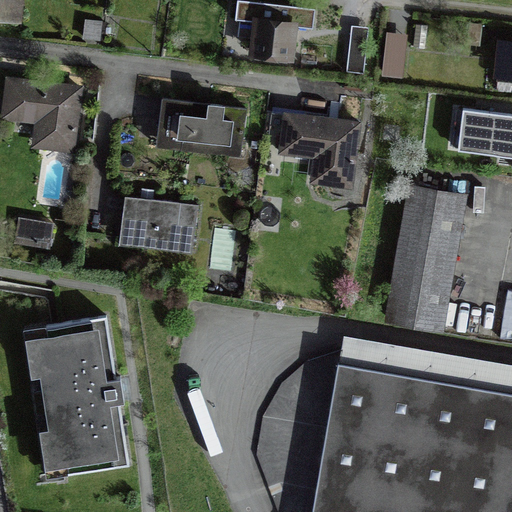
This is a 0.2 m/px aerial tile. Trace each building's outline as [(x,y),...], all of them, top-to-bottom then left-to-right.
[(0,0),(0,24),(24,27),(26,0),(0,0)] [(315,8),(249,0),(237,0),(235,19),(256,21),(252,52),(290,56),(293,25),(313,28),(315,8)] [(405,39),(384,37),(382,66),(402,68),(405,39)] [(511,84),(511,46),(503,46),(499,83),(511,84)] [(365,53),(349,51),(346,71),(363,73),(365,53)] [(84,91),(9,83),(5,125),(39,128),(36,152),(76,156),(84,91)] [(242,162),(247,113),(165,104),(160,153),(242,162)] [(511,117),(462,111),(457,151),(511,157),(511,117)] [(363,127),(289,117),(284,158),(319,162),(315,187),(354,192),(363,127)] [(441,335),(467,202),(414,192),(388,325),(441,335)] [(201,210),(129,201),(123,249),(195,258),(201,210)] [(51,227),(15,222),(12,243),(48,249),(51,227)] [(135,475),(108,319),(19,335),(46,490),(135,475)] [(308,511),(511,511),(511,390),(335,360),(308,511)]
